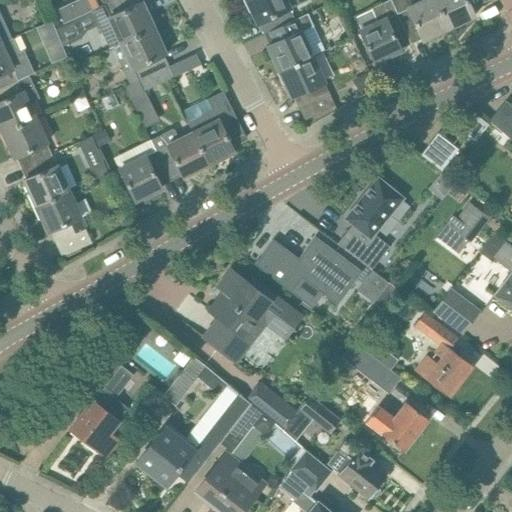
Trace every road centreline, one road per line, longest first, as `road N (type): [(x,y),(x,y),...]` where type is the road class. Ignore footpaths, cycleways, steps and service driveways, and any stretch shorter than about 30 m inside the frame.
road 1 (unclassified): [(52,315),(294,178)]
road 2 (unclassified): [(294,178),(511,63)]
road 3 (residential): [(294,178),(197,0)]
